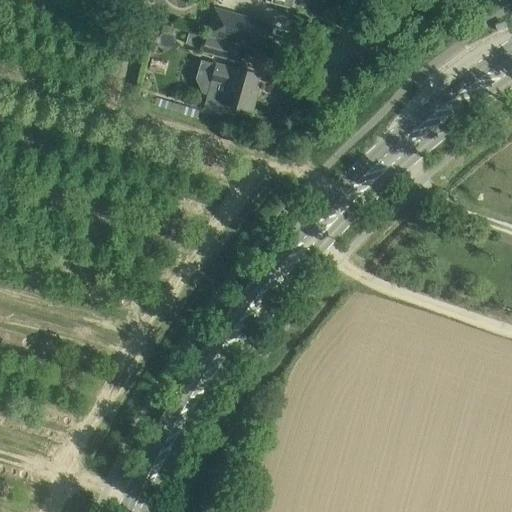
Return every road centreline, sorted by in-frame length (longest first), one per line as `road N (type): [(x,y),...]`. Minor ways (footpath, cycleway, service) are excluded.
road 1 (tertiary): [(511,49),(393,135),(250,292),(158,434),(132,511)]
road 2 (tertiary): [(149,511),(271,304),(415,153),(511,85)]
